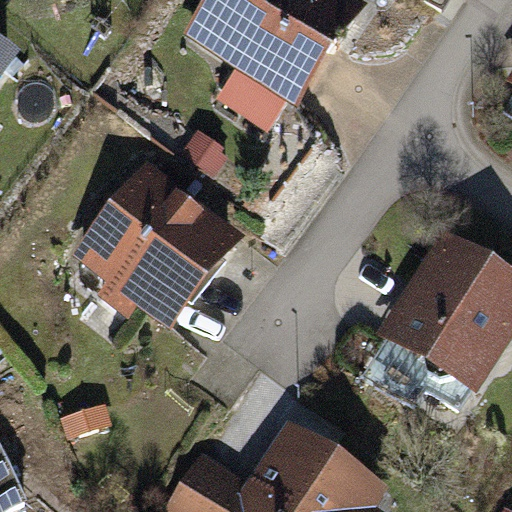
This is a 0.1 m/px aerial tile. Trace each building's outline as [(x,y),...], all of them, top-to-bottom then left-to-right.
[(374,15),(350,0),(215,0),(185,48),(303,124),(374,15)] [(0,87),(22,59),(0,41),(0,87)] [(249,254),(146,178),(77,271),(179,347),(249,254)] [(511,356),(511,285),(436,241),(379,337),(486,400),(511,356)] [(399,511),(403,507),(288,432),(253,486),(206,456),(169,511),(399,511)] [(0,511),(26,511),(0,454),(0,511)]
